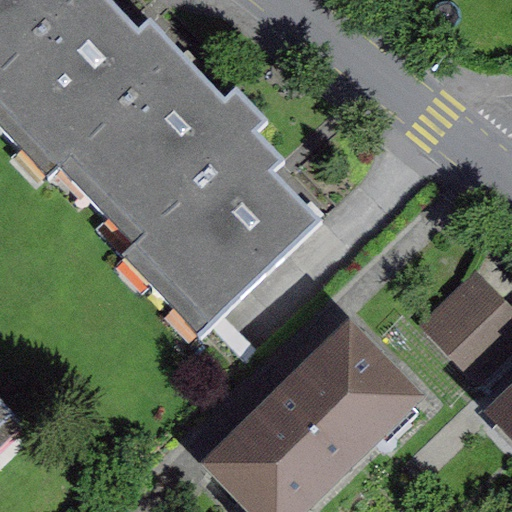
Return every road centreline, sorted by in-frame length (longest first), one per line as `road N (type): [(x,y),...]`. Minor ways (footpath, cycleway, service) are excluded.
road 1 (unknown): [(498,172),(143,511)]
road 2 (tertiary): [(498,172),(285,0)]
